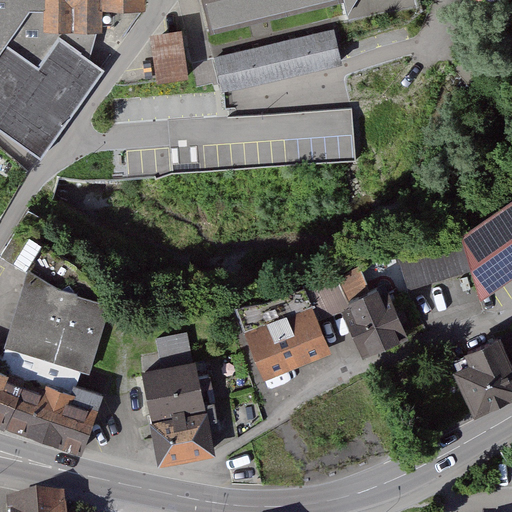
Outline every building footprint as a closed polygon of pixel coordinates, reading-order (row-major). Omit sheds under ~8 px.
[(0,0),(0,51),(7,41),(41,64),(60,37),(51,25),(51,0),(0,0)] [(51,0),(51,25),(101,26),(102,1),(101,0),(51,0)] [(206,0),(212,20),(293,0),(206,0)] [(336,29),(219,58),(227,89),(344,60),(336,29)] [(0,121),(44,155),(107,69),(60,37),(41,64),(7,41),(0,51),(0,121)] [(185,39),(155,43),(160,79),(190,75),(185,39)] [(282,204),(284,220),(305,219),(304,202),(282,204)] [(511,204),(467,235),(483,288),(511,268),(511,204)] [(5,254),(32,272),(7,356),(78,383),(84,366),(92,369),(114,300),(80,263),(36,235),(46,219),(31,209),(5,254)] [(464,234),(403,253),(413,286),(475,267),(464,234)] [(244,305),(270,371),(329,348),(303,282),(244,305)] [(349,308),(367,352),(411,334),(393,290),(384,294),(382,287),(355,298),(358,305),(349,308)] [(148,372),(157,414),(206,404),(203,387),(215,385),(212,373),(200,375),(197,363),(191,332),(160,338),(166,368),(148,372)] [(511,336),(498,343),(452,363),(476,415),(511,398),(511,373),(509,367),(511,365),(511,336)] [(7,356),(0,352),(0,416),(85,449),(106,394),(78,383),(7,356)] [(206,404),(157,414),(165,459),(217,449),(211,420),(221,418),(217,402),(206,404)] [(63,511),(62,500),(10,505),(10,511),(63,511)]
